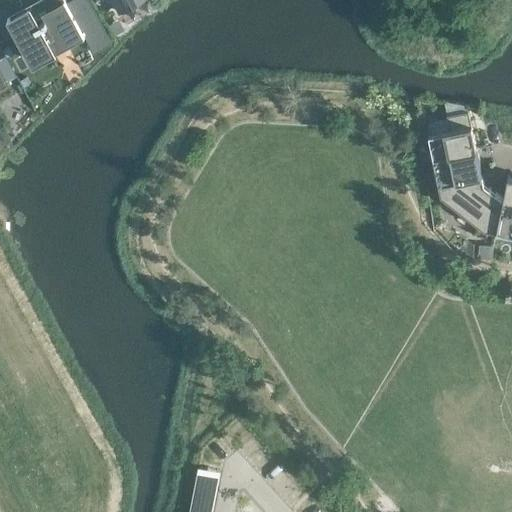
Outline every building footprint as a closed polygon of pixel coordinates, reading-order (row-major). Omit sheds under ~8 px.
[(10,15),(8,16),(33,61),(52,50),(46,40),(60,33),(65,43),(82,34),(83,36),(85,35),(65,0),(41,0),(11,17),(10,15)] [(112,0),(119,11),(139,0),(112,0)] [(0,90),(8,86),(9,87),(10,86),(0,67),(0,90)] [(468,110),(446,114),(450,129),(428,133),(433,157),(476,148),(468,110)] [(476,148),(433,157),(439,184),(482,175),(476,148)] [(497,230),(503,198),(484,183),(482,175),(439,184),(441,194),(484,227),(497,230)] [(503,198),(497,230),(511,232),(511,175),(507,175),(503,198)] [(493,245),(479,244),(478,257),(491,257),(493,245)]
